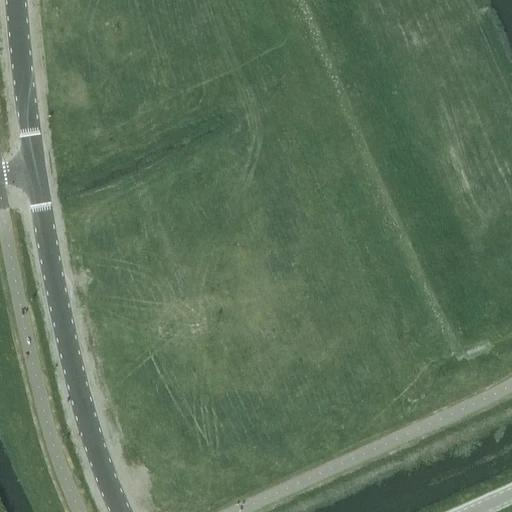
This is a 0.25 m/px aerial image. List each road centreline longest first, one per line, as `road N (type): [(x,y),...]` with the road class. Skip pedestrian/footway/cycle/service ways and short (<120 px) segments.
road 1 (unclassified): [(119,511),(82,412),(33,168)]
road 2 (unclassified): [(33,168),(16,0)]
